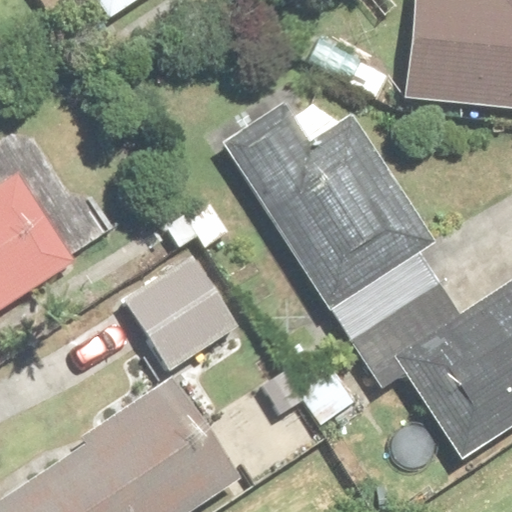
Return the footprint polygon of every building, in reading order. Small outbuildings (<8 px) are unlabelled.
[(150,0),(87,0),(107,29),(150,0)] [(511,0),(411,0),(401,109),(511,120),(511,0)] [(307,160),(281,121),(221,161),(378,396),(399,382),(459,472),(511,436),(511,295),(458,332),(417,270),(433,259),(348,133),(307,160)] [(53,165),(22,186),(74,262),(105,241),(53,165)] [(0,316),(66,272),(9,187),(0,192),(0,316)] [(234,339),(187,265),(121,308),(169,381),(234,339)] [(355,410),(330,374),(295,398),(320,434),(355,410)] [(209,431),(183,391),(1,511),(203,511),(234,492),(198,438),(209,431)]
